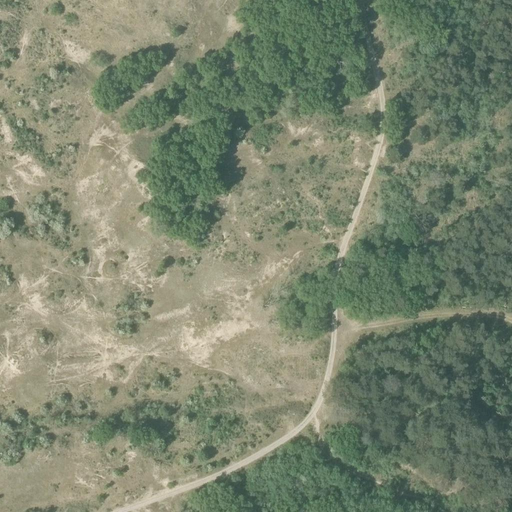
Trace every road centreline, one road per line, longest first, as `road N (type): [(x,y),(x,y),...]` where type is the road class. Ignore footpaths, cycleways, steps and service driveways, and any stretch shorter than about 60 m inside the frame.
road 1 (track): [(312,414),(334,332),(334,275),(381,134),(360,0)]
road 2 (track): [(114,511),(235,463),(312,414)]
